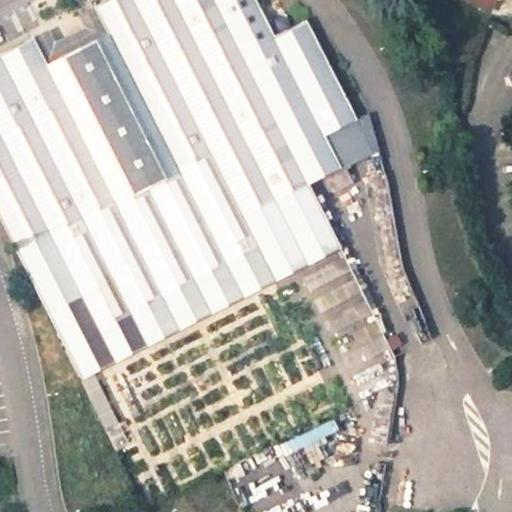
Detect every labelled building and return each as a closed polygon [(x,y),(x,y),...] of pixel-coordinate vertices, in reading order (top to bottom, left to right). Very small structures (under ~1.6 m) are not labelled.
[(33,38),(0,54),(0,219),(16,251),(48,235),(80,299),(307,184),(338,168),(322,136),(354,119),(304,21),(272,37),(253,0),(107,0),(92,8),(107,36),(47,67),(33,38)] [(492,0),(464,0),(464,1),(489,13),(495,1),(492,0)] [(47,31),(33,38),(47,67),(107,36),(92,8),(79,15),(86,30),(71,37),(54,46),(47,31)] [(370,151),(354,119),(322,136),(338,168),(370,151)] [(16,251),(81,379),(340,248),(307,184),(80,299),(48,235),(16,251)]
